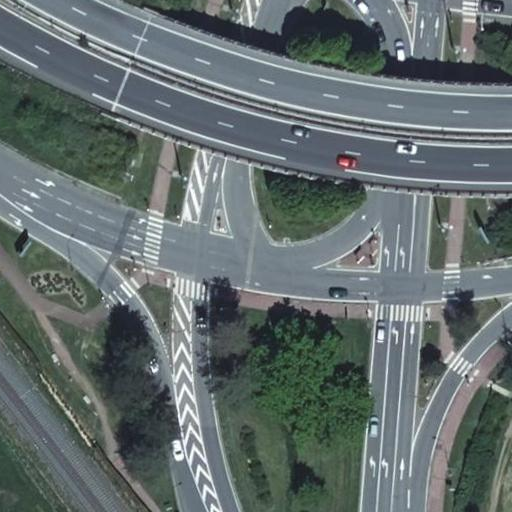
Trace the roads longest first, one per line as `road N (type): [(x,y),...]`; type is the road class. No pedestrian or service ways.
road 1 (motorway): [(0,27),(121,86),(278,137),(363,153),(511,162)]
road 2 (motorway): [(511,111),(404,105),(282,85),(140,39),(54,0)]
road 3 (secondary): [(0,186),(121,293),(193,417)]
road 4 (motorway): [(407,511),(437,410),(461,367),(511,315)]
road 5 (secondary): [(391,511),(401,285)]
road 6 (secondary): [(0,176),(91,220),(195,255)]
road 7 (secondary): [(260,270),(327,247),(408,181)]
road 8 (secondary): [(195,255),(193,417)]
road 9 (secondary): [(230,128),(235,186),(260,270)]
road 10 (secondary): [(260,270),(401,285)]
road 11 (secondary): [(230,128),(195,255)]
